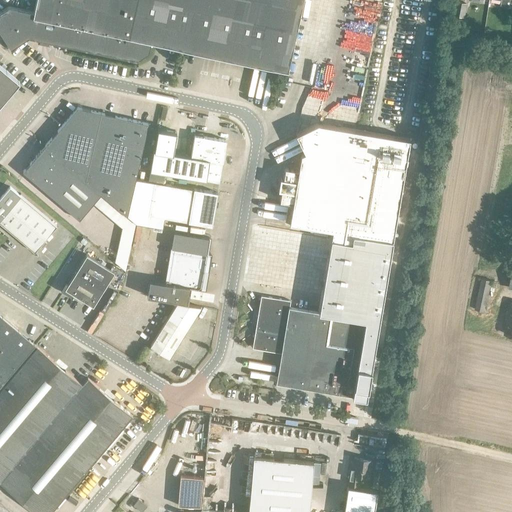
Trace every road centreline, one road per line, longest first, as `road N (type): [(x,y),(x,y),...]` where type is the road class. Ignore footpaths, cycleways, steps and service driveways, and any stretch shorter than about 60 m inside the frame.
road 1 (residential): [(0,158),(71,86),(86,82),(242,113),(258,153),(232,336),(216,374),(184,398)]
road 2 (residential): [(184,398),(0,279)]
road 3 (unclassified): [(184,398),(371,429)]
road 4 (residential): [(87,511),(184,398)]
road 5 (unknown): [(394,0),(376,109),(393,121),(408,118)]
road 6 (track): [(371,429),(511,458)]
